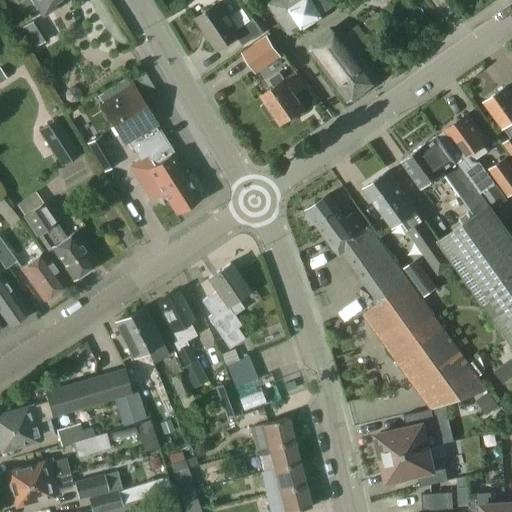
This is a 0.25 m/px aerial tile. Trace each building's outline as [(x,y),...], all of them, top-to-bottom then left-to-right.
[(36,0),(44,12),(55,5),(52,0),(36,0)] [(273,0),(268,4),(289,36),(302,28),(321,14),(334,6),(329,0),(273,0)] [(253,18),(237,29),(219,2),(196,18),(218,50),(237,37),(243,45),(263,32),(253,18)] [(365,23),(373,33),(386,24),(379,13),(365,23)] [(346,34),(315,56),(315,57),(348,101),(379,79),(361,55),(373,46),(358,25),(346,34)] [(245,54),(257,71),(279,56),(268,39),(245,54)] [(135,77),(147,96),(156,91),(144,72),(135,77)] [(270,120),(278,118),(282,123),(304,106),(295,93),(305,86),(295,73),(285,80),(280,72),(269,79),(275,87),(262,95),(266,100),(261,107),(270,120)] [(127,76),(97,95),(102,103),(132,85),(127,76)] [(102,103),(100,104),(124,143),(127,142),(136,156),(144,152),(147,155),(129,166),(150,201),(163,193),(177,214),(199,198),(198,197),(205,193),(194,175),(187,179),(172,155),(174,154),(174,153),(132,85),(102,103)] [(511,97),(506,89),(486,103),(504,128),(510,138),(511,136),(511,97)] [(472,162),(468,156),(487,143),(481,134),(467,115),(446,130),(447,131),(439,137),(458,163),(493,211),(494,210),(508,200),(495,183),(494,183),(479,163),(472,162)] [(80,154),(57,118),(38,130),(61,167),(80,154)] [(100,136),(87,145),(103,172),(117,164),(100,136)] [(511,136),(510,138),(503,143),(511,155),(511,136)] [(458,163),(439,137),(426,146),(426,145),(403,161),(423,189),(445,173),(458,163)] [(511,193),(511,163),(506,156),(488,169),(508,197),(511,193)] [(474,214),(439,239),(448,252),(455,262),(454,263),(460,271),(511,234),(494,210),(493,211),(458,163),(445,173),(474,214)] [(387,172),(364,189),(392,228),(404,219),(411,229),(409,231),(432,263),(448,252),(439,239),(425,219),(423,221),(387,172)] [(307,210),(308,212),(306,217),(311,224),(317,223),(337,252),(341,249),(380,303),(364,315),(433,408),(487,390),(409,282),(410,282),(370,226),(364,230),(352,214),(346,218),(329,194),(307,210)] [(73,280),(96,264),(74,232),(66,238),(56,223),(58,222),(44,202),(22,217),(36,237),(38,236),(48,252),(52,249),(73,280)] [(511,234),(460,271),(511,344),(511,234)] [(0,262),(4,269),(16,262),(0,239),(0,262)] [(43,301),(66,284),(43,252),(20,268),(43,301)] [(437,288),(416,259),(404,268),(425,297),(437,288)] [(217,291),(201,302),(210,316),(208,318),(221,338),(229,349),(244,339),(236,328),(240,325),(233,315),(243,308),(238,300),(249,292),(246,289),(248,287),(243,280),(241,281),(229,264),(209,278),(217,291)] [(0,324),(3,322),(6,327),(27,312),(4,278),(0,281),(0,324)] [(157,301),(172,331),(171,331),(176,341),(173,343),(177,351),(176,352),(182,365),(195,359),(188,344),(187,345),(185,340),(195,335),(189,323),(194,320),(178,290),(157,301)] [(130,315),(152,362),(168,354),(144,308),(130,315)] [(155,371),(152,362),(130,315),(115,323),(139,369),(144,367),(149,375),(155,371)] [(234,388),(257,379),(248,357),(225,366),(234,388)] [(195,361),(181,368),(186,379),(200,372),(195,361)] [(45,393),(48,402),(53,416),(131,393),(124,369),(45,393)] [(171,378),(178,398),(191,393),(183,373),(171,378)] [(162,405),(150,378),(137,384),(149,411),(162,405)] [(239,414),(228,382),(215,387),(226,418),(239,414)] [(53,417),(53,416),(48,402),(0,415),(0,434),(49,420),(49,419),(53,417)] [(408,428),(377,435),(380,446),(379,446),(382,458),(429,447),(441,445),(433,409),(405,415),(408,428)] [(269,448),(294,441),(289,419),(263,425),(269,448)] [(49,420),(0,434),(0,448),(2,449),(3,451),(24,445),(24,446),(31,444),(31,443),(45,439),(45,438),(54,435),(49,420)] [(60,446),(73,443),(73,442),(94,436),(92,427),(81,430),(80,424),(56,431),(60,446)] [(94,436),(73,442),(77,458),(110,448),(105,433),(94,436)] [(294,441),(269,448),(258,451),(264,472),(300,463),(294,441)] [(429,447),(382,458),(385,470),(388,481),(418,474),(421,487),(449,480),(444,458),(432,461),(429,447)] [(13,489),(31,484),(69,473),(65,458),(51,461),(51,460),(8,472),(13,489)] [(173,472),(187,468),(185,460),(171,464),(171,465),(173,472)] [(264,472),(260,473),(265,495),(305,485),(303,475),(306,474),(303,463),(300,464),(300,463),(264,472)] [(175,479),(189,475),(187,468),(173,472),(175,479)] [(60,493),(60,492),(73,488),(69,473),(31,484),(13,489),(17,505),(60,493)] [(103,474),(73,482),(78,499),(108,491),(103,474)] [(179,494),(194,489),(189,475),(175,479),(179,494)] [(305,485),(265,495),(269,511),(292,511),(311,507),(311,505),(314,505),(311,494),(308,494),(305,485)] [(118,490),(88,498),(91,511),(103,511),(122,507),(118,490)] [(454,511),(453,492),(422,494),(423,510),(430,509),(430,511),(454,511)] [(506,511),(506,504),(492,504),(492,492),(469,494),(469,511),(506,511)] [(199,511),(197,501),(183,505),(185,511),(199,511)]
